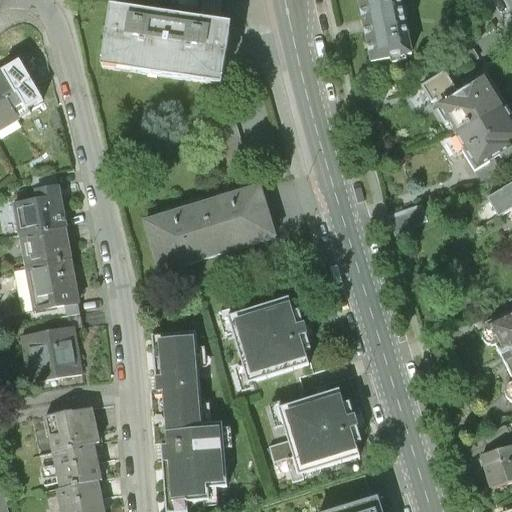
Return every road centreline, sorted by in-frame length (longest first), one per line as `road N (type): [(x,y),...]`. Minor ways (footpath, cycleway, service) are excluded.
road 1 (primary): [(430,511),(284,0)]
road 2 (residential): [(32,0),(57,22),(119,262),(143,511)]
